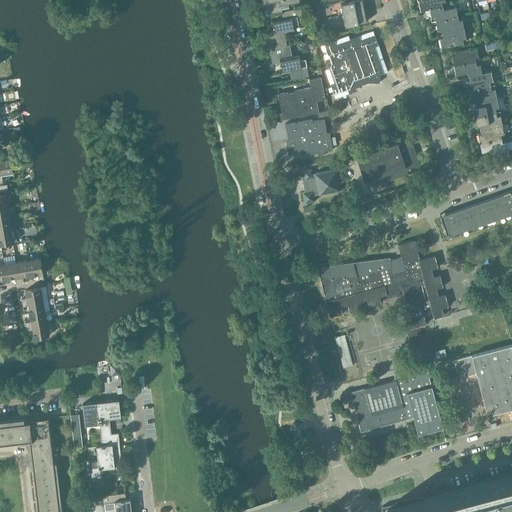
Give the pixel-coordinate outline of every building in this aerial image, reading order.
[(262,0),(264,8),(267,8),(268,13),(282,10),(281,3),(296,0),(262,0)] [(367,21),(366,16),(362,0),(355,0),(341,3),(345,26),(367,21)] [(421,10),(430,9),(430,8),(443,5),(442,1),(445,1),(445,0),(421,0),(422,0),(418,1),(421,10)] [(435,17),(436,21),(458,16),(456,7),(443,9),(443,5),(430,8),(430,9),(431,17),(435,17)] [(266,49),(269,48),(287,45),(285,32),(294,30),(293,24),(305,22),(302,7),(281,11),(283,19),(272,21),(274,30),(266,32),(268,43),(266,47),(266,49)] [(311,14),(314,27),(321,26),(318,13),(311,14)] [(441,29),(442,33),(464,28),(462,19),(458,20),(458,16),(436,21),(438,30),(441,29)] [(464,28),(442,33),(443,37),(439,38),(442,47),(463,43),(462,38),(466,37),(464,28)] [(326,70),(335,98),(353,92),(352,91),(354,91),(356,89),(356,87),(368,82),(380,82),(380,75),(388,72),(373,31),(350,39),(349,36),(321,45),(329,69),(326,70)] [(290,44),(287,45),(269,48),(269,49),(267,50),(267,52),(270,54),(272,63),(280,62),(282,71),(289,70),(291,80),(309,76),(305,59),(300,60),(299,55),(292,56),(290,44)] [(452,56),(454,65),(476,61),(475,57),(478,56),(476,46),(454,51),(455,55),(452,56)] [(469,76),(482,73),(480,64),(477,65),(476,61),(454,65),(456,74),(468,72),(469,76)] [(467,80),(468,90),(490,85),(489,81),(493,80),(491,71),(482,73),(469,76),(470,80),(467,80)] [(281,119),(283,119),(319,112),(317,101),(325,99),(321,77),(309,79),(311,87),(294,90),(295,91),(288,93),(287,91),(278,93),(282,112),(279,113),(281,119)] [(474,98),(475,102),(497,98),(495,88),(491,89),(490,85),(468,90),(470,99),(474,98)] [(472,107),(474,116),(496,111),(495,108),(499,107),(497,98),(475,102),(476,106),(472,107)] [(480,124),(481,129),(502,124),(500,115),(497,115),(496,111),(474,116),(476,125),(480,124)] [(286,143),(288,153),(300,151),(301,153),(310,151),(311,154),(318,152),(318,155),(326,153),(326,151),(333,149),(329,132),(327,132),(324,118),(312,121),(312,118),(285,124),(289,142),(286,143)] [(478,133),(480,142),(502,138),(501,134),(504,133),(502,124),(481,129),(481,132),(478,133)] [(339,132),(342,147),(366,141),(362,127),(339,132)] [(502,138),(480,142),(482,152),(485,151),(486,155),(508,151),(506,141),(502,142),(502,138)] [(397,142),(357,156),(356,157),(365,181),(382,175),(384,182),(421,169),(411,139),(398,144),(397,142)] [(11,157),(0,158),(0,166),(1,174),(13,172),(12,166),(11,157)] [(230,158),(231,167),(239,165),(238,157),(230,158)] [(290,178),(290,182),(303,180),(305,192),(302,192),(304,203),(315,201),(314,195),(340,190),(336,169),(312,173),(312,169),(303,171),(304,175),(290,178)] [(511,190),(510,191),(503,193),(504,196),(442,218),(441,214),(440,214),(447,235),(450,234),(450,235),(511,214),(511,218),(511,190)] [(0,219),(10,218),(8,206),(0,207),(0,219)] [(0,231),(12,230),(10,218),(0,219),(0,231)] [(12,230),(0,231),(0,244),(14,242),(12,230)] [(329,262),(317,266),(330,316),(342,313),(341,307),(348,305),(350,311),(362,308),(360,302),(367,300),(369,306),(381,303),(379,296),(387,295),(387,298),(400,295),(399,291),(404,290),(410,311),(402,313),(406,329),(426,324),(424,315),(433,313),(434,318),(444,315),(442,308),(448,306),(445,294),(438,296),(436,288),(443,287),(440,275),(433,276),(431,269),(438,267),(435,255),(419,259),(418,256),(419,256),(414,240),(398,244),(390,260),(366,262),(365,260),(353,263),(353,261),(341,264),(341,262),(329,265),(329,262)] [(40,258),(28,260),(31,275),(38,273),(39,279),(43,278),(42,272),(43,272),(40,258)] [(28,260),(16,262),(20,282),(24,282),(23,276),(31,275),(28,260)] [(16,262),(4,264),(7,279),(15,277),(16,283),(20,282),(16,262)] [(22,303),(43,299),(47,298),(45,287),(41,287),(26,290),(27,298),(22,299),(22,303)] [(29,306),(30,314),(45,311),(43,299),(22,303),(23,307),(29,306)] [(26,323),(26,326),(47,323),(47,322),(52,321),(50,310),(45,311),(30,314),(31,321),(26,323)] [(47,323),(26,326),(27,330),(33,329),(34,337),(34,338),(49,335),(47,323)] [(346,333),(336,335),(344,366),(354,364),(346,333)] [(476,373),(488,414),(511,407),(511,344),(454,360),(457,372),(463,370),(465,376),(476,373)] [(119,364),(111,365),(112,375),(120,374),(119,364)] [(402,371),(403,377),(414,417),(418,433),(418,434),(443,427),(442,427),(426,365),(402,371)] [(370,429),(414,417),(403,377),(350,391),(357,419),(361,431),(370,429)] [(119,400),(97,402),(97,408),(84,410),(88,446),(120,442),(119,433),(111,434),(109,417),(121,416),(119,400)] [(80,412),(71,413),(76,446),(85,444),(80,412)] [(0,443),(18,442),(18,437),(23,436),(29,436),(38,511),(59,511),(48,417),(27,420),(28,421),(27,421),(16,422),(16,421),(0,423),(0,443)] [(115,466),(116,480),(124,479),(121,457),(114,457),(113,453),(121,452),(120,442),(88,446),(89,454),(97,454),(98,460),(90,461),(92,478),(102,477),(101,467),(115,466)] [(389,511),(467,511),(511,500),(511,477),(423,502),(422,500),(416,502),(416,500),(405,501),(406,506),(390,511),(390,510),(389,511)] [(132,511),(130,499),(122,500),(121,494),(104,496),(104,503),(115,501),(115,511),(132,511)]
